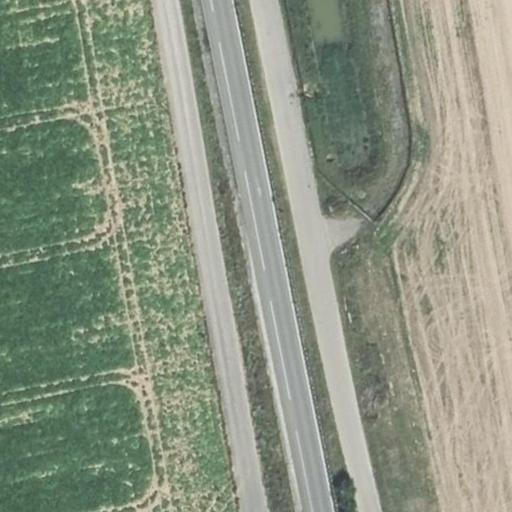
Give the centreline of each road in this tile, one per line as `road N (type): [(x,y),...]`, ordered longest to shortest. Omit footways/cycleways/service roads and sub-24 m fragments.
road 1 (track): [(255,0),(366,511)]
road 2 (trunk): [(216,0),(322,511)]
road 3 (track): [(251,511),(161,0)]
